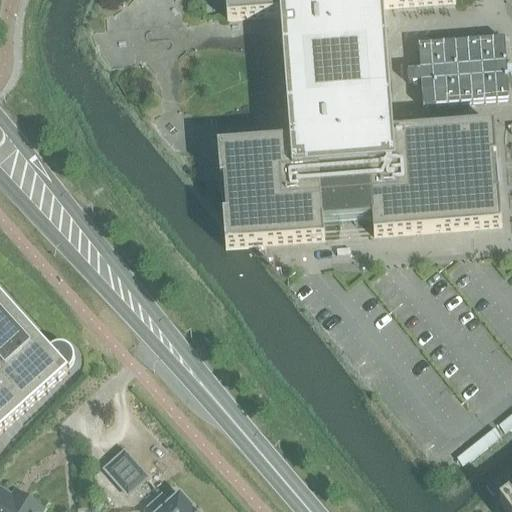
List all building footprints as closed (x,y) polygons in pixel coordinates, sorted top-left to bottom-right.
[(224,0),(227,23),(292,19),(295,63),(282,62),(276,98),(281,97),(287,97),(298,97),(302,144),(217,151),(220,183),(223,183),(226,218),(223,219),(226,252),(325,244),(323,228),(372,224),(374,240),(502,230),(499,197),(496,198),(493,163),(496,162),(494,129),(392,137),(382,12),(455,6),(454,0),(224,0)] [(386,16),(387,45),(464,38),(461,10),(386,16)] [(420,74),(407,75),(408,87),(421,86),(422,111),(508,105),(504,44),(418,50),(420,73),(420,74)] [(0,298),(0,435),(68,375),(69,374),(73,368),(74,362),(72,355),(68,351),(62,348),(55,348),(50,352),(48,353),(0,298)] [(142,483),(122,461),(106,475),(126,497),(142,483)] [(511,471),(486,491),(493,499),(511,484),(511,471)] [(0,511),(45,511),(14,493),(12,497),(0,490),(0,511)] [(499,507),(502,511),(511,511),(511,504),(508,500),(499,507)] [(160,502),(148,511),(185,511),(178,503),(169,511),(160,502)]
